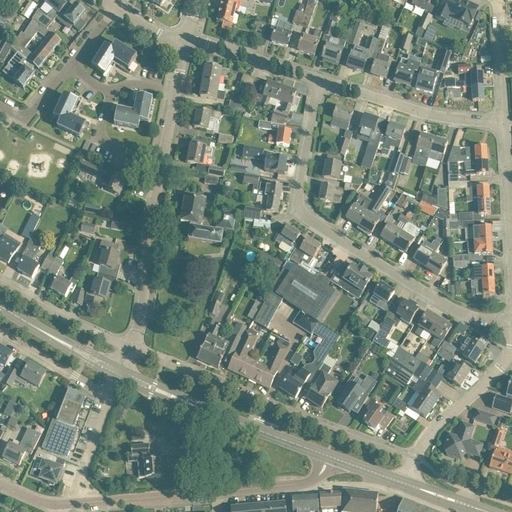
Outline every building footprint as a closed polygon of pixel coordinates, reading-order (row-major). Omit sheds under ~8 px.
[(9,0),(0,15),(0,36),(4,39),(8,33),(2,30),(5,25),(7,22),(10,23),(13,17),(11,16),(13,12),(20,0),(12,0),(12,1),(10,0),(9,0)] [(39,11),(33,20),(34,20),(47,30),(56,19),(59,15),(67,5),(61,0),(47,0),(45,3),(53,10),(47,18),(39,11)] [(222,0),(220,9),(235,13),(238,0),(222,0)] [(307,0),(307,4),(307,6),(300,26),(308,29),(315,7),(316,7),(318,0),(307,0)] [(343,0),(340,0),(338,6),(345,9),(348,2),(343,0)] [(413,0),(411,5),(426,12),(431,0),(413,0)] [(478,10),(466,5),(467,3),(460,0),(459,0),(459,2),(454,0),(444,0),(440,10),(437,17),(445,21),(449,14),(457,17),(455,21),(469,27),(470,24),(471,24),(478,10)] [(22,15),(29,19),(37,4),(30,1),(22,15)] [(300,26),(307,6),(300,4),(297,12),(293,24),(300,26)] [(59,15),(56,19),(70,30),(73,26),(74,27),(80,32),(86,25),(80,20),(85,14),(75,5),(71,10),(66,6),(59,15)] [(235,13),(220,9),(217,22),(223,23),(222,28),(231,31),(235,13)] [(353,32),(349,44),(354,46),(355,46),(357,47),(364,25),(363,25),(364,23),(365,18),(359,15),(354,27),(353,32)] [(425,16),(418,30),(425,33),(432,19),(425,16)] [(24,35),(32,41),(38,33),(46,40),(40,48),(50,56),(61,42),(47,30),(34,20),(33,20),(24,35)] [(336,23),(329,20),(324,36),(331,38),(336,23)] [(268,23),(258,21),(255,31),(260,32),(260,33),(266,34),(268,23)] [(279,22),(272,42),(287,47),(291,35),(293,26),(279,22)] [(319,42),(322,33),(315,31),(312,40),(303,37),(298,51),(315,56),(319,42)] [(12,47),(12,48),(18,53),(17,53),(35,67),(39,70),(50,56),(40,48),(33,56),(25,49),(32,41),(24,35),(22,33),(12,47)] [(379,37),(374,51),(381,54),(387,36),(381,33),(379,37)] [(405,33),(402,41),(410,44),(413,37),(405,33)] [(352,54),(347,67),(363,72),(367,59),(371,60),(377,40),(369,37),(365,50),(357,47),(355,46),(352,54)] [(327,46),(326,49),(325,49),(324,53),(323,59),(339,64),(346,43),(340,41),(337,49),(327,46)] [(8,42),(0,57),(0,60),(4,63),(13,45),(8,42)] [(105,75),(104,78),(106,80),(113,70),(110,68),(115,61),(122,66),(120,68),(130,75),(132,72),(129,70),(137,57),(116,43),(112,50),(105,46),(92,67),(105,75)] [(444,49),(436,71),(444,74),(452,52),(444,49)] [(17,53),(8,65),(20,74),(14,82),(24,90),(35,76),(31,72),(35,67),(17,53)] [(375,63),(374,65),(371,75),(386,80),(389,70),(393,60),(379,55),(376,63),(375,63)] [(412,88),(419,68),(421,60),(409,56),(407,61),(402,59),(394,82),(412,88)] [(452,89),(466,88),(472,88),(483,87),(483,73),(471,74),(471,66),(457,67),(458,75),(464,74),(465,83),(457,83),(457,80),(444,81),(444,89),(452,89)] [(206,67),(203,82),(218,85),(220,77),(228,79),(229,71),(206,67)] [(422,70),(419,80),(416,90),(432,94),(436,78),(435,78),(436,74),(422,70)] [(252,91),(252,90),(256,79),(244,75),(239,88),(252,91)] [(218,85),(203,82),(200,97),(223,101),(225,93),(217,92),(218,85)] [(260,92),(252,90),(252,91),(247,105),(254,107),(256,103),(262,105),(268,108),(271,99),(279,101),(283,88),(268,84),(264,96),(259,94),(260,92)] [(483,87),(472,88),(473,102),(484,101),(483,87)] [(283,88),(279,101),(285,103),(282,112),(289,114),(296,93),(283,88)] [(466,94),(466,88),(452,89),(453,99),(461,99),(461,94),(466,94)] [(148,124),(153,99),(137,96),(138,93),(135,92),(133,104),(136,105),(134,113),(126,111),(127,108),(115,106),(114,109),(118,110),(115,125),(139,130),(140,122),(148,124)] [(64,95),(60,104),(54,118),(61,121),(57,128),(80,139),(87,124),(90,126),(91,123),(80,117),(79,120),(72,117),(75,110),(78,111),(83,100),(80,99),(78,102),(64,95)] [(228,110),(244,112),(246,105),(230,102),(228,110)] [(331,126),(347,132),(353,112),(337,107),(331,126)] [(193,120),(192,126),(195,127),(194,128),(207,130),(209,119),(219,120),(220,113),(211,112),(210,114),(198,111),(196,121),(193,120)] [(273,113),(272,119),(286,124),(288,117),(273,113)] [(361,129),(358,137),(360,138),(358,144),(368,147),(365,159),(373,162),(380,138),(373,136),(375,130),(378,121),(365,116),(362,126),(360,129),(361,129)] [(270,130),(271,123),(259,121),(258,129),(270,130)] [(387,138),(384,144),(383,149),(388,151),(391,143),(399,146),(401,142),(405,129),(390,125),(386,138),(387,138)] [(276,145),(279,146),(289,147),(292,132),(279,130),(278,138),(269,136),(268,143),(276,144),(276,145)] [(218,143),(232,146),(233,138),(219,135),(218,143)] [(429,159),(435,139),(421,135),(417,148),(417,149),(415,155),(421,157),(429,159)] [(444,157),(448,143),(435,139),(429,159),(435,162),(442,164),(444,157)] [(337,155),(344,157),(349,142),(342,140),(337,155)] [(188,163),(198,165),(202,166),(204,156),(211,158),(212,150),(205,149),(205,148),(191,145),(188,163)] [(263,157),(264,151),(244,147),(243,158),(262,161),(263,157)] [(487,162),(487,147),(466,148),(466,157),(461,157),(460,149),(453,147),(447,164),(449,164),(487,162)] [(393,168),(400,170),(404,157),(397,154),(393,168)] [(340,173),(342,166),(340,165),(341,159),(328,156),(327,163),(325,170),(323,170),(322,177),(324,178),(344,182),(345,174),(340,173)] [(266,161),(264,171),(284,175),(285,173),(287,173),(288,168),(286,167),(287,160),(267,157),(267,158),(263,157),(262,161),(266,161)] [(400,174),(407,176),(412,160),(405,158),(400,174)] [(365,159),(363,165),(371,168),(373,162),(365,159)] [(111,184),(108,191),(119,196),(127,180),(115,175),(115,176),(83,161),(79,170),(111,184)] [(488,175),(487,162),(449,164),(447,164),(448,170),(448,183),(459,183),(457,164),(464,163),(465,176),(488,175)] [(229,165),(227,172),(247,175),(249,168),(229,165)] [(209,167),(204,166),(202,174),(208,175),(223,178),(225,170),(209,167)] [(258,186),(260,177),(245,175),(244,184),(258,186)] [(204,184),(217,187),(218,179),(205,177),(204,184)] [(361,187),(365,180),(352,178),(351,185),(360,187),(361,187)] [(459,183),(448,183),(448,188),(448,191),(467,190),(466,182),(459,183)] [(280,201),(282,187),(271,185),(265,184),(265,185),(260,184),(259,191),(263,191),(262,197),(257,197),(280,201)] [(360,187),(351,185),(345,184),(343,191),(356,193),(360,187)] [(334,195),(335,188),(319,185),(318,194),(321,194),(320,201),(332,203),(332,202),(341,204),(342,197),(334,195)] [(469,197),(466,197),(466,203),(490,202),(489,187),(479,188),(477,188),(469,188),(469,197)] [(376,216),(386,199),(382,196),(385,191),(386,190),(383,188),(373,203),(367,213),(367,214),(359,227),(364,230),(362,233),(369,236),(371,236),(372,234),(380,221),(374,218),(375,216),(376,216)] [(438,207),(447,211),(446,190),(437,191),(438,207)] [(402,195),(395,193),(389,201),(396,205),(402,195)] [(359,227),(367,214),(367,213),(373,203),(361,195),(351,210),(346,219),(359,227)] [(428,204),(430,197),(424,195),(421,202),(428,204)] [(186,196),(182,217),(202,221),(206,199),(199,198),(186,196)] [(401,208),(404,210),(407,205),(406,205),(407,203),(416,209),(419,204),(407,197),(406,199),(402,196),(396,206),(400,209),(401,208)] [(280,201),(257,197),(256,202),(261,203),(260,205),(268,207),(267,213),(278,215),(280,201)] [(70,200),(68,206),(79,211),(82,205),(70,200)] [(490,202),(466,203),(474,203),(474,216),(490,215),(490,202)] [(86,204),(85,212),(99,215),(101,208),(86,204)] [(245,209),(243,218),(260,220),(261,212),(245,209)] [(450,240),(449,224),(449,221),(448,221),(448,213),(440,210),(435,217),(442,221),(443,231),(440,231),(440,240),(443,240),(443,241),(450,240)] [(215,229),(233,232),(236,214),(218,211),(215,229)] [(473,214),(459,214),(459,223),(473,222),(473,214)] [(33,216),(27,227),(35,230),(40,219),(33,216)] [(405,227),(409,221),(405,218),(401,216),(397,221),(401,224),(405,227)] [(202,221),(182,217),(181,222),(191,224),(189,240),(222,246),(224,233),(201,229),(202,221)] [(271,222),(254,220),(253,227),(270,229),(271,222)] [(414,240),(409,237),(412,231),(413,232),(417,226),(409,221),(405,227),(402,233),(393,246),(406,254),(414,240)] [(473,222),(462,223),(463,230),(465,230),(465,243),(492,241),(491,227),(480,228),(480,221),(473,222)] [(83,224),(81,232),(94,234),(96,227),(83,224)] [(393,246),(402,233),(389,225),(381,238),(393,246)] [(276,241),(281,245),(279,247),(279,249),(286,253),(287,252),(289,253),(300,235),(288,227),(282,235),(280,234),(276,241)] [(16,253),(7,248),(11,241),(4,237),(3,239),(0,243),(0,259),(9,264),(16,253)] [(39,251),(43,244),(32,238),(31,242),(22,257),(25,259),(18,270),(32,278),(35,273),(36,274),(37,272),(36,272),(39,267),(33,263),(39,252),(39,251)] [(314,259),(318,252),(321,253),(323,249),(321,247),(307,239),(300,250),(297,248),(289,259),(300,266),(303,263),(309,267),(314,259)] [(474,251),(468,251),(468,256),(468,262),(483,262),(482,256),(492,255),(492,241),(473,243),(474,251)] [(115,270),(119,255),(116,254),(119,246),(102,242),(100,250),(104,252),(98,274),(117,279),(119,271),(115,270)] [(426,269),(434,255),(440,246),(434,242),(431,246),(425,242),(413,261),(426,269)] [(277,273),(283,263),(264,254),(259,264),(277,273)] [(49,273),(57,259),(49,255),(41,268),(49,273)] [(434,255),(426,269),(439,276),(447,263),(434,255)] [(63,263),(57,259),(49,273),(55,276),(63,263)] [(468,262),(453,263),(453,269),(475,268),(476,282),(494,281),(493,267),(483,267),(483,268),(483,262),(468,262)] [(351,291),(352,290),(354,292),(355,290),(362,295),(372,279),(366,275),(367,273),(360,268),(359,270),(353,266),(341,285),(351,291)] [(320,324),(335,302),(332,300),(336,294),(327,287),(330,282),(318,274),(315,280),(295,267),(290,274),(282,270),(253,323),(267,330),(283,300),(301,312),(293,324),(312,336),(313,334),(320,324)] [(106,300),(110,286),(115,287),(117,279),(98,274),(96,282),(94,282),(92,288),(94,289),(92,296),(87,295),(85,303),(101,308),(104,300),(106,300)] [(79,282),(80,280),(73,276),(69,284),(58,278),(56,282),(55,281),(55,282),(53,281),(49,288),(51,290),(66,298),(72,286),(75,288),(78,282),(79,282)] [(476,282),(470,282),(471,289),(471,296),(476,296),(483,295),(483,296),(495,295),(494,281),(476,282)] [(381,284),(370,302),(383,310),(387,304),(389,302),(395,293),(381,284)] [(85,291),(78,289),(74,304),(81,306),(85,291)] [(209,314),(216,317),(224,295),(217,293),(214,301),(209,314)] [(390,314),(385,322),(394,327),(396,329),(401,321),(409,325),(413,319),(416,315),(419,311),(416,309),(417,306),(416,305),(409,301),(408,304),(405,302),(395,318),(390,314)] [(354,320),(368,328),(372,321),(359,312),(354,320)] [(424,331),(432,336),(441,322),(428,313),(419,327),(419,328),(415,334),(420,338),(424,331)] [(377,336),(374,342),(387,350),(391,343),(386,340),(394,327),(385,322),(381,329),(377,336)] [(441,322),(432,336),(435,338),(431,345),(438,349),(442,342),(443,342),(452,328),(441,322)] [(311,383),(327,357),(340,337),(320,324),(313,334),(324,341),(321,346),(319,345),(313,354),(315,361),(312,364),(305,366),(300,373),(292,368),(286,378),(288,379),(281,390),(296,399),(302,390),(305,392),(311,383)] [(218,339),(206,364),(218,369),(221,362),(229,365),(246,328),(239,325),(226,353),(223,352),(227,343),(218,339)] [(197,359),(206,364),(218,339),(215,338),(220,329),(214,326),(209,335),(197,359)] [(469,336),(471,328),(461,326),(459,333),(469,336)] [(229,370),(250,380),(257,363),(247,358),(256,337),(258,334),(249,330),(248,333),(247,333),(240,346),(237,353),(229,370)] [(466,337),(457,351),(465,356),(464,357),(475,364),(484,349),(477,344),(478,344),(476,343),(476,344),(466,337)] [(257,363),(250,380),(269,389),(290,344),(280,339),(277,346),(268,367),(263,365),(264,361),(259,359),(257,363)] [(457,349),(445,342),(441,348),(443,349),(453,355),(457,349)] [(0,347),(0,364),(5,367),(6,365),(8,363),(12,356),(13,355),(0,347)] [(425,366),(399,348),(387,369),(398,376),(400,374),(410,381),(412,379),(417,382),(419,381),(435,391),(442,381),(443,381),(444,379),(428,368),(425,366)] [(443,349),(441,348),(437,354),(449,361),(453,355),(443,349)] [(8,363),(6,365),(10,367),(15,358),(12,356),(8,363)] [(307,400),(322,409),(338,383),(327,376),(332,369),(323,364),(314,379),(315,379),(315,378),(319,380),(307,400)] [(438,374),(449,380),(460,387),(461,387),(464,384),(463,383),(470,372),(458,364),(453,373),(443,367),(438,374)] [(6,379),(4,383),(11,387),(13,384),(19,388),(21,384),(25,387),(25,386),(28,382),(38,387),(39,388),(41,383),(46,374),(30,365),(23,377),(11,370),(6,379)] [(400,374),(394,383),(403,389),(409,381),(400,374)] [(362,406),(357,415),(377,383),(368,377),(359,390),(351,385),(338,405),(339,406),(338,407),(343,411),(344,409),(347,411),(349,408),(352,410),(357,402),(362,406)] [(496,395),(492,409),(510,415),(511,410),(511,378),(511,379),(506,395),(508,396),(507,399),(496,395)] [(440,394),(435,391),(419,381),(414,389),(415,390),(414,391),(422,397),(413,410),(426,419),(439,401),(437,400),(440,394)] [(57,422),(74,428),(86,398),(77,395),(78,393),(70,390),(57,422)] [(11,399),(3,414),(11,418),(17,405),(11,399)] [(397,399),(393,406),(405,414),(409,407),(397,399)] [(371,400),(369,404),(361,415),(365,418),(364,420),(365,420),(363,423),(376,431),(379,426),(385,430),(393,418),(387,414),(384,419),(379,416),(383,411),(375,406),(376,404),(371,400)] [(474,420),(483,423),(486,424),(487,421),(494,423),(496,417),(477,410),(474,420)] [(10,425),(16,427),(19,421),(12,418),(10,425)] [(57,422),(54,420),(43,449),(67,458),(78,430),(74,428),(57,422)] [(469,441),(474,428),(462,424),(458,438),(454,437),(447,441),(444,449),(448,456),(456,459),(464,455),(465,452),(471,454),(475,443),(469,441)] [(10,445),(4,458),(19,466),(26,453),(31,455),(41,436),(35,432),(29,429),(18,450),(10,445)] [(504,432),(496,429),(491,445),(499,447),(504,432)] [(162,478),(160,460),(150,461),(149,455),(150,455),(149,445),(131,447),(132,457),(142,456),(142,462),(138,462),(139,479),(146,478),(146,479),(162,478)] [(490,467),(511,475),(511,472),(511,453),(496,448),(490,467)] [(43,472),(41,479),(48,482),(49,485),(53,486),(55,485),(57,485),(63,470),(55,467),(58,459),(52,457),(41,453),(37,451),(33,461),(37,463),(39,460),(44,462),(40,471),(43,472)] [(342,511),(376,511),(378,495),(344,491),(342,511)] [(341,494),(320,495),(321,509),(342,508),(341,494)] [(315,511),(319,511),(318,495),(309,495),(305,496),(305,511),(315,511)] [(305,511),(305,496),(292,497),(292,511),(305,511)] [(403,501),(398,511),(431,511),(404,501),(403,501)] [(286,511),(285,503),(231,508),(231,511),(286,511)]
